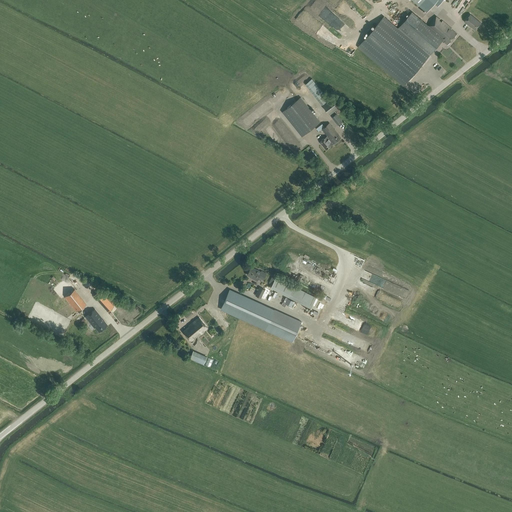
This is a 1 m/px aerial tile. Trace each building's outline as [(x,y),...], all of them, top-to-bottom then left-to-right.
[(392,0),(385,0),(380,6),(384,10),(393,0),(392,0)] [(443,0),(423,0),(419,5),(427,12),(435,3),(438,6),(443,0)] [(459,18),(460,11),(453,9),(452,16),(459,18)] [(428,26),(412,12),(398,29),(429,56),(443,40),(448,44),(458,33),(452,28),(453,27),(443,20),(442,21),(440,19),(440,18),(437,15),(428,26)] [(475,29),(481,22),(470,14),(465,21),(470,25),(475,29)] [(358,46),(404,85),(429,56),(398,29),(384,17),(358,46)] [(313,79),(305,84),(320,106),(327,101),(313,79)] [(301,97),(287,108),(282,112),(301,136),(320,121),(301,97)] [(330,115),(338,108),(331,99),(323,106),(330,115)] [(256,111),(242,122),(246,128),(260,117),(256,111)] [(338,125),(343,122),(336,114),(332,117),(338,125)] [(250,129),(254,134),(273,124),(269,118),(250,129)] [(329,138),(333,143),(333,144),(341,138),(330,122),(324,127),(322,124),(320,125),(322,128),(328,135),(330,137),(329,138)] [(326,149),(333,143),(329,138),(330,137),(328,135),(320,141),(326,149)] [(262,272),(251,267),(247,274),(253,277),(253,278),(257,280),(259,277),(263,279),(266,273),(262,271),(262,272)] [(270,287),(288,297),(311,308),(316,297),(276,277),(270,287)] [(348,295),(345,284),(334,288),(337,299),(348,295)] [(261,298),(265,289),(259,287),(255,295),(261,298)] [(74,289),(65,296),(76,311),(86,304),(74,289)] [(114,306),(99,290),(94,295),(108,311),(114,306)] [(273,310),(262,305),(230,290),(221,308),(265,329),(265,330),(292,342),(301,322),(274,309),(273,310)] [(101,319),(102,318),(98,314),(98,315),(97,314),(98,313),(95,309),(86,316),(91,323),(93,322),(96,326),(95,327),(99,331),(107,325),(104,322),(104,321),(103,322),(103,321),(101,319)] [(187,318),(193,314),(189,309),(183,314),(187,318)] [(195,338),(208,328),(199,317),(189,325),(189,326),(183,331),(191,341),(194,338),(195,338)] [(203,343),(205,346),(212,341),(205,333),(197,340),(201,344),(203,343)] [(193,352),(190,360),(204,365),(207,358),(193,352)]
